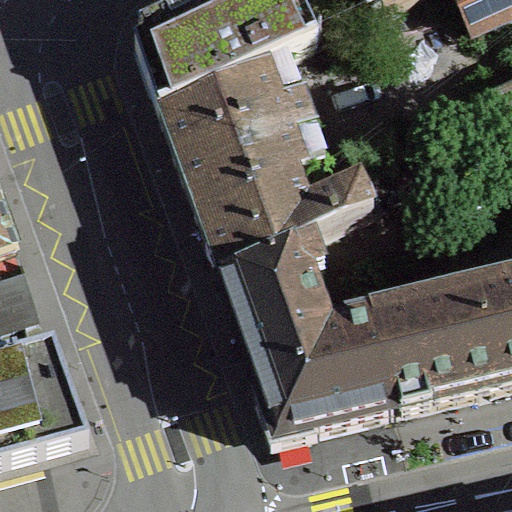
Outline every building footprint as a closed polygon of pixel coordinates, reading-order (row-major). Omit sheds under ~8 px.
[(265,74),(315,51),(291,0),(250,0),(136,54),(160,122),(265,74)] [(371,0),(381,21),(426,0),(371,0)] [(511,0),(452,0),(470,39),(472,44),(511,25),(511,0)] [(160,122),(195,220),(296,183),(305,180),(293,147),(314,140),(302,105),(280,113),(265,74),(160,122)] [(511,96),(475,114),(497,163),(511,155),(511,96)] [(220,287),(219,288),(220,290),(300,253),(372,220),(359,193),(307,216),(296,183),(195,220),(220,287)] [(17,254),(0,208),(0,260),(16,254),(17,254)] [(315,440),(396,421),(376,337),(351,343),(349,334),(330,339),(311,285),(300,253),(220,290),(272,432),(264,435),(271,459),(317,448),(315,440)] [(0,337),(38,326),(23,278),(0,285),(0,337)] [(511,290),(397,317),(400,331),(376,337),(396,421),(400,420),(401,425),(431,418),(430,413),(511,393),(511,290)] [(0,478),(89,454),(54,357),(17,367),(16,363),(0,367),(0,478)]
